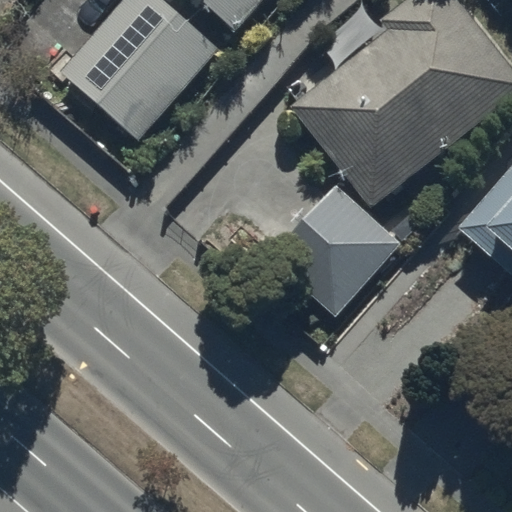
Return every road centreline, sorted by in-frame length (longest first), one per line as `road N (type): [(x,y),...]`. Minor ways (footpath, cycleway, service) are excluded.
road 1 (primary): [(0,248),(303,511)]
road 2 (primary): [(99,511),(0,425)]
